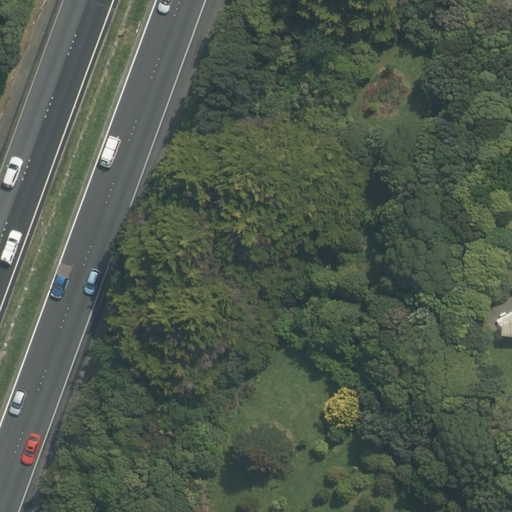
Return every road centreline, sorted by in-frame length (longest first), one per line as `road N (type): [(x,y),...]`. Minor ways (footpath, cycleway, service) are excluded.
road 1 (motorway): [(181,0),(0,494)]
road 2 (motorway): [(0,238),(88,0)]
